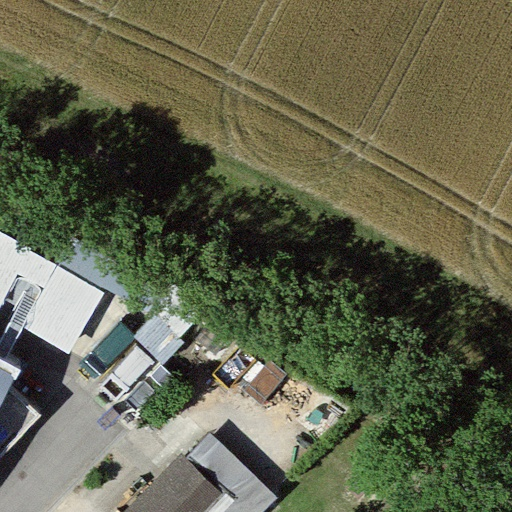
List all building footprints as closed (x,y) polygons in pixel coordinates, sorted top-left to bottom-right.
[(0,231),(0,314),(1,315),(21,280),(40,291),(19,328),(70,356),(105,292),(31,251),(32,249),(0,231)] [(147,281),(113,263),(101,284),(135,302),(147,281)] [(147,313),(150,316),(131,335),(163,367),(186,343),(180,338),(206,312),(176,283),(147,313)] [(0,457),(13,443),(41,414),(6,384),(18,365),(1,356),(0,355),(0,457)] [(126,511),(208,511),(226,495),(185,454),(126,511)] [(511,473),(499,466),(492,479),(511,490),(511,473)]
